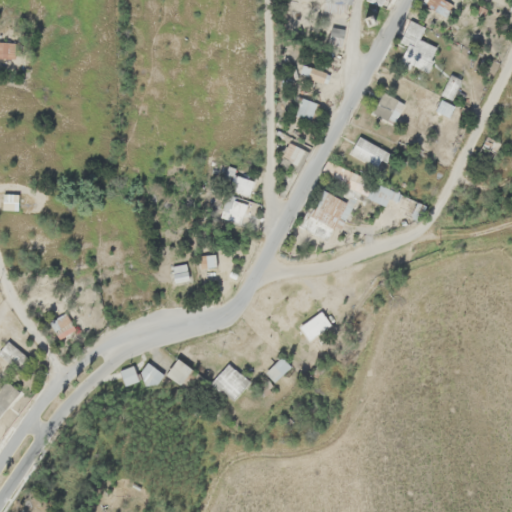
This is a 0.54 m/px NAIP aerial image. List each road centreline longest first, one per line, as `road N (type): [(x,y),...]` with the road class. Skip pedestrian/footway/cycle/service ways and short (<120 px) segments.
road 1 (residential): [(135,334),(211,317),(244,290),(403,0)]
road 2 (residential): [(511,56),(420,228),(344,259),(258,270)]
road 3 (residential): [(267,0),(273,239)]
road 4 (residential): [(0,270),(62,374)]
